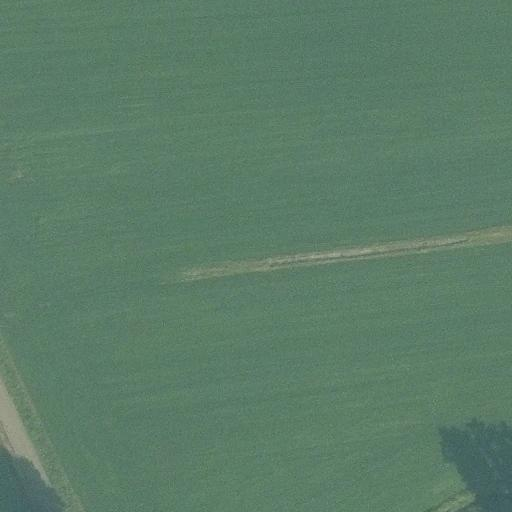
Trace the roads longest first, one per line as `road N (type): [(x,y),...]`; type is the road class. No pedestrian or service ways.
road 1 (track): [(144,281),(511,229)]
road 2 (unclassified): [(52,511),(0,400)]
